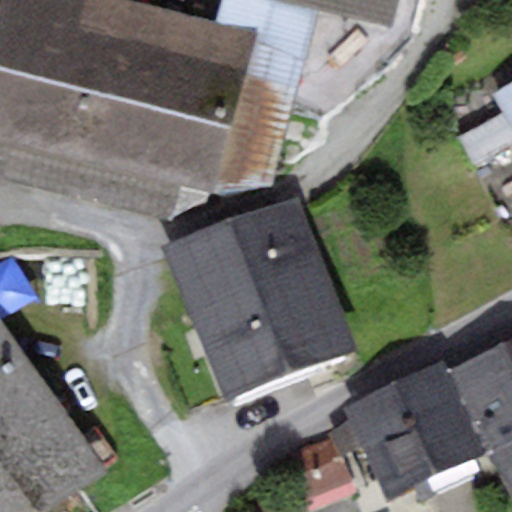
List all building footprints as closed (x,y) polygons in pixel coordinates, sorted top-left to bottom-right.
[(216,28),(92,0),(0,0),(0,190),(179,231),(187,197),(230,206),(232,195),(268,40),(216,28)] [(268,40),(232,195),(274,200),(309,18),(237,0),(223,0),(216,28),(268,40)] [(406,0),(237,0),(309,18),(396,41),(406,0)] [(360,354),(293,210),(181,262),(248,406),(360,354)] [(0,511),(104,511),(139,485),(0,306),(0,511)] [(511,374),(481,391),(511,451),(511,374)] [(511,472),(469,383),(374,429),(414,511),(449,511),(511,482),(511,472)] [(351,457),(303,477),(317,511),(370,511),(373,511),(351,457)]
